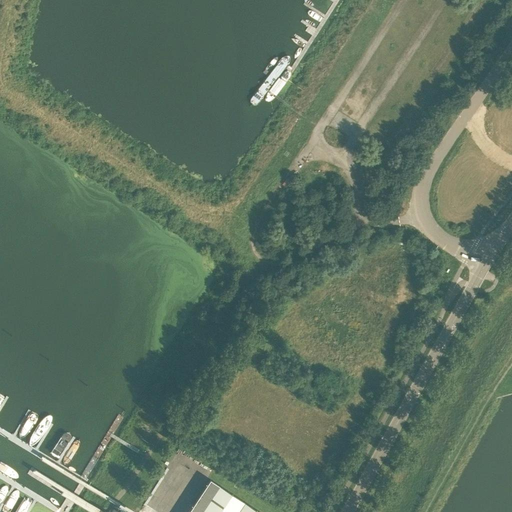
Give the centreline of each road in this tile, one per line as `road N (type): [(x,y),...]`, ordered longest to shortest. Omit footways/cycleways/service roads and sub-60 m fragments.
road 1 (unclassified): [(478,267),(432,237),(421,195),(433,164),(511,52)]
road 2 (tertiary): [(348,511),(437,352)]
